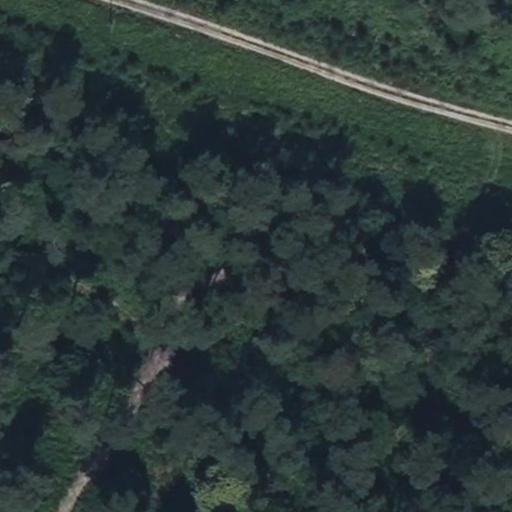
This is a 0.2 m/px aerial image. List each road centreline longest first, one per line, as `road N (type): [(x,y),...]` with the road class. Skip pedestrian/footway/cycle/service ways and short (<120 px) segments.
road 1 (track): [(0,114),(173,210),(239,292),(355,511)]
road 2 (track): [(511,115),(133,0)]
